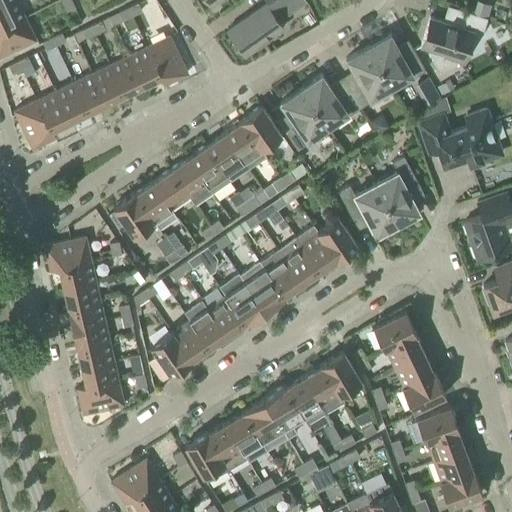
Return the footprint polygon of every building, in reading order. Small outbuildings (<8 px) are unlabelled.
[(16,0),(11,0),(0,5),(0,30),(25,18),(16,0)] [(71,0),(62,0),(61,1),(66,9),(74,5),(71,0)] [(271,10),(274,8),(285,0),(266,0),(227,28),(244,53),(282,26),(271,10)] [(130,5),(134,13),(141,10),(137,2),(130,5)] [(134,13),(130,5),(118,11),(122,19),(134,13)] [(482,33),(487,16),(456,7),(452,22),(429,15),(420,44),(429,47),(428,50),(440,71),(456,62),(457,60),(463,61),(473,30),(482,33)] [(0,30),(0,54),(35,38),(25,18),(0,30)] [(92,23),(96,31),(104,27),(100,19),(92,23)] [(96,31),(92,23),(81,28),(85,36),(96,31)] [(50,36),(54,44),(64,39),(60,31),(50,36)] [(163,73),(159,75),(163,83),(187,71),(169,33),(149,43),(163,73)] [(368,45),(390,85),(412,73),(413,75),(424,69),(409,42),(398,48),(389,33),(368,45)] [(54,44),(50,36),(42,40),(46,48),(54,44)] [(144,82),(159,75),(163,73),(149,43),(129,52),(144,82)] [(390,85),(368,45),(346,57),(355,72),(343,80),(359,106),(370,99),(369,97),(390,85)] [(110,62),(125,91),(144,82),(129,52),(110,62)] [(14,61),(18,69),(30,63),(26,55),(14,61)] [(18,69),(14,61),(8,64),(12,72),(18,69)] [(91,71),(105,101),(125,91),(110,62),(91,71)] [(72,80),(86,110),(105,101),(91,71),(72,80)] [(331,87),(321,73),(300,87),(326,125),(347,111),(348,113),(359,106),(343,80),(331,87)] [(52,90),(67,120),(86,110),(72,80),(52,90)] [(326,125),(300,87),(280,101),(290,115),(279,122),(297,148),(308,141),(306,139),(326,125)] [(67,120),(52,90),(33,99),(47,129),(51,127),(67,120)] [(47,129),(33,99),(13,109),(32,147),(55,135),(51,127),(47,129)] [(260,146),(259,146),(260,148),(281,133),(261,103),(239,118),(240,119),(241,118),(260,146)] [(474,156),(476,156),(476,155),(478,160),(502,152),(487,107),(466,114),(469,123),(450,129),(444,111),(419,119),(429,149),(444,144),(445,150),(450,148),(452,156),(468,151),(469,153),(470,154),(471,155),(472,156),(474,156)] [(223,131),(242,158),(259,146),(260,146),(241,118),(240,119),(223,131)] [(247,166),(242,158),(223,131),(205,143),(229,178),(247,166)] [(187,155),(206,182),(212,190),(229,178),(205,143),(187,155)] [(375,181),(397,222),(419,210),(410,195),(422,189),(403,154),(392,160),(396,169),(375,181)] [(206,182),(187,155),(170,167),(188,195),(206,182)] [(152,180),(171,207),(188,195),(170,167),(152,180)] [(280,176),(285,183),(294,177),(289,170),(280,176)] [(285,183),(280,176),(272,181),(277,189),(285,183)] [(176,215),(171,207),(152,180),(135,191),(134,192),(153,220),(158,227),(176,215)] [(397,222),(375,181),(354,192),(349,183),(337,189),(355,224),(367,218),(375,233),(397,222)] [(289,188),(294,196),(303,190),(297,182),(289,188)] [(294,196),(289,188),(280,194),(285,201),(294,196)] [(134,192),(135,191),(134,190),(112,205),(133,234),(153,220),(134,192)] [(511,245),(511,205),(507,190),(477,201),(481,214),(464,220),(476,258),(511,245)] [(245,200),(250,207),(258,201),(253,194),(245,200)] [(298,195),(273,208),(288,235),(312,222),(298,195)] [(250,207),(245,200),(236,206),(241,213),(250,207)] [(253,212),(258,220),(267,214),(262,207),(253,212)] [(258,220),(253,212),(245,218),(250,226),(258,220)] [(337,214),(317,228),(336,257),(335,257),(336,258),(358,244),(337,214)] [(209,224),(214,232),(223,226),(217,218),(209,224)] [(214,232),(209,224),(200,230),(205,238),(214,232)] [(318,269),(335,257),(336,257),(317,228),(314,224),(296,236),(318,269)] [(215,238),(220,246),(229,240),(224,233),(215,238)] [(57,263),(90,256),(85,234),(43,243),(49,269),(58,267),(57,263)] [(318,269),(296,236),(278,248),(301,281),(318,269)] [(220,246),(215,238),(207,244),(212,252),(220,246)] [(120,252),(118,240),(109,242),(112,254),(120,252)] [(173,249),(178,256),(187,250),(182,243),(173,249)] [(260,261),(283,295),(284,294),(284,293),(301,281),(278,248),(260,261)] [(178,256),(173,249),(164,255),(170,262),(178,256)] [(62,284),(95,276),(90,256),(57,263),(58,267),(62,284)] [(178,264),(183,271),(192,266),(186,258),(178,264)] [(511,258),(496,265),(501,278),(482,284),(492,311),(511,303),(511,258)] [(259,260),(240,273),(264,308),(283,295),(260,261),(259,260)] [(183,271),(178,264),(169,270),(174,277),(183,271)] [(264,308),(240,273),(238,271),(219,285),(224,292),(244,321),(242,321),(243,322),(264,308)] [(95,276),(62,284),(67,305),(99,297),(95,276)] [(142,289),(147,296),(156,290),(151,283),(142,289)] [(226,333),(242,321),(244,321),(224,292),(223,293),(224,294),(207,306),(226,333)] [(99,297),(67,305),(72,326),(104,318),(99,297)] [(202,299),(184,311),(189,318),(208,345),(226,333),(202,299)] [(121,314),(130,312),(127,302),(119,304),(121,314)] [(414,332),(415,332),(416,332),(405,308),(372,324),(384,347),(385,347),(384,346),(414,332)] [(130,312),(121,314),(123,324),(132,322),(130,312)] [(104,318),(72,326),(76,346),(109,339),(104,318)] [(208,345),(189,318),(172,330),(171,330),(190,358),(191,357),(208,345)] [(171,330),(172,330),(171,329),(150,343),(170,373),(192,358),(191,357),(190,358),(171,330)] [(384,346),(385,347),(394,365),(424,351),(415,332),(414,332),(384,346)] [(109,339),(76,346),(81,367),(114,360),(109,339)] [(357,360),(364,356),(359,347),(351,351),(357,360)] [(339,391),(338,392),(338,393),(361,379),(343,348),(320,362),(321,363),(322,362),(339,391)] [(433,370),(433,369),(424,351),(394,365),(403,384),(403,385),(433,370)] [(364,356),(357,360),(362,369),(370,365),(364,356)] [(81,367),(85,384),(86,388),(118,381),(114,360),(81,367)] [(322,362),(321,363),(303,373),(320,402),(338,392),(339,391),(322,362)] [(133,367),(134,374),(143,372),(141,365),(133,367)] [(403,385),(403,384),(401,384),(413,408),(445,392),(434,369),(433,369),(433,370),(403,385)] [(137,386),(146,384),(143,372),(134,374),(137,386)] [(284,385),(302,414),(307,422),(325,411),(320,402),(303,373),(285,384),(284,385)] [(86,388),(85,384),(76,386),(82,411),(123,402),(118,381),(86,388)] [(290,421),(302,414),(284,385),(285,384),(285,383),(263,396),(287,436),(296,431),(290,421)] [(375,397),(383,394),(380,385),(371,388),(375,397)] [(383,394),(375,397),(378,407),(386,404),(383,394)] [(263,396),(242,408),(242,409),(243,409),(260,437),(259,438),(260,439),(266,449),(287,436),(263,396)] [(457,427),(457,428),(459,428),(449,403),(416,415),(425,440),(426,439),(426,438),(457,427)] [(225,420),(242,448),(259,438),(260,437),(243,409),(242,409),(225,420)] [(225,420),(207,430),(206,431),(228,467),(246,456),(242,448),(225,420)] [(365,435),(375,429),(371,421),(360,427),(365,435)] [(464,447),(457,428),(457,427),(426,438),(426,439),(433,459),(464,447)] [(206,431),(207,430),(206,429),(184,443),(206,480),(228,467),(206,431)] [(341,437),(345,445),(354,440),(350,432),(341,437)] [(345,445),(341,437),(332,442),(336,450),(345,445)] [(393,450),(402,447),(398,437),(390,440),(393,450)] [(346,452),(350,460),(359,455),(355,447),(346,452)] [(402,447),(393,450),(397,460),(405,457),(402,447)] [(433,459),(440,478),(440,479),(472,468),(471,466),(464,447),(433,459)] [(186,459),(180,449),(172,453),(178,464),(186,459)] [(350,460),(346,452),(336,457),(341,465),(350,460)] [(129,492),(157,474),(145,456),(110,479),(124,501),(132,496),(129,492)] [(307,469),(316,464),(312,456),(302,461),(307,469)] [(298,474),(307,469),(302,461),(293,466),(298,474)] [(307,469),(311,478),(321,473),(316,464),(307,469)] [(440,479),(440,478),(439,478),(448,503),(482,491),(473,466),(471,466),(472,468),(440,479)] [(307,469),(298,474),(302,483),(311,478),(307,469)] [(141,510),(169,492),(157,474),(129,492),(132,496),(141,510)] [(261,480),(265,488),(274,483),(270,475),(261,480)] [(408,491),(416,488),(413,478),(404,481),(408,491)] [(265,488),(261,480),(252,485),(256,493),(265,488)] [(403,511),(388,481),(366,492),(375,511),(403,511)] [(269,493),(273,501),(282,496),(278,488),(269,493)] [(416,488),(408,491),(411,500),(420,498),(416,488)] [(169,492),(141,510),(142,511),(177,511),(181,510),(169,492)] [(375,511),(366,492),(346,502),(351,511),(375,511)] [(273,501),(269,493),(260,498),(264,506),(273,501)] [(225,510),(236,504),(232,496),(221,502),(225,510)] [(264,511),(261,500),(229,511),(228,511),(264,511)] [(413,511),(427,511),(425,500),(411,503),(413,511)] [(209,511),(216,511),(219,511),(213,502),(206,507),(209,511)] [(351,511),(346,502),(327,511),(351,511)]
